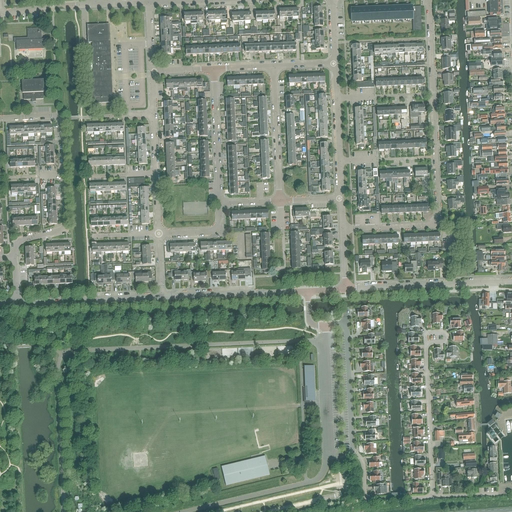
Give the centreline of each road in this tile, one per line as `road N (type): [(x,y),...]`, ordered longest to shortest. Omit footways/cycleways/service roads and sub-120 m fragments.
road 1 (residential): [(343,228),(438,225),(428,0)]
road 2 (residential): [(15,258),(16,243),(65,221),(61,123)]
road 3 (residential): [(345,288),(511,281)]
road 4 (unclassified): [(352,454),(331,456),(325,325)]
road 5 (residential): [(432,496),(426,347)]
road 6 (unclassified): [(161,295),(307,290)]
road 7 (unclassified): [(16,302),(161,295)]
road 8 (residential): [(339,198),(333,63)]
road 9 (residential): [(279,201),(274,66)]
road 10 (residential): [(219,203),(214,69)]
road 11 (unclassified): [(352,454),(346,324)]
